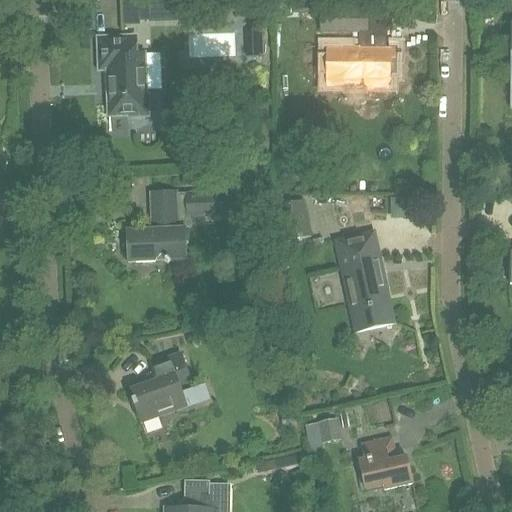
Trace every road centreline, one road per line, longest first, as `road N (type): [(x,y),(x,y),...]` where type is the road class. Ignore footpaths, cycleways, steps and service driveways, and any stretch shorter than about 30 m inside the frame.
road 1 (residential): [(493,511),(446,256),(451,0)]
road 2 (residential): [(56,373),(32,0)]
road 3 (residential): [(89,511),(56,373)]
